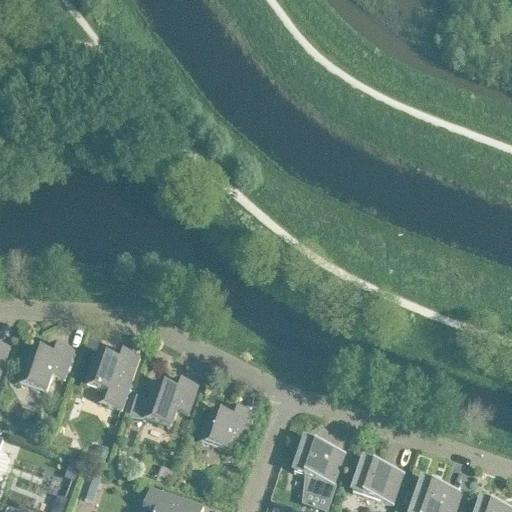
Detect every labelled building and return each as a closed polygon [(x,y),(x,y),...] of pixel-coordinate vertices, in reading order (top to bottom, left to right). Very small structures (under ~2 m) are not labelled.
[(64,386),(74,357),(51,349),(48,358),(31,353),(19,389),(47,399),(53,382),(64,386)] [(0,382),(10,353),(0,350),(0,382)] [(122,416),(140,363),(117,355),(114,364),(97,358),(86,391),(103,397),(99,409),(122,416)] [(198,392),(176,384),(172,393),(155,388),(149,406),(137,403),(130,424),(143,424),(171,434),(177,417),(189,421),(198,392)] [(254,420),(232,412),(228,421),(211,415),(200,448),(228,457),(233,445),(244,449),(254,420)] [(306,498),(330,507),(346,459),(306,445),(305,445),(294,478),(295,478),(307,482),(306,498)] [(98,464),(104,466),(109,463),(110,458),(108,453),(102,451),(97,454),(96,459),(98,464)] [(64,484),(75,488),(82,465),(71,462),(64,484)] [(365,465),(364,465),(352,498),(354,498),(394,511),(405,479),(365,465)] [(100,485),(86,480),(78,503),(92,508),(100,485)] [(459,511),(464,499),(424,485),(423,484),(418,498),(416,497),(412,509),(414,509),(413,511),(459,511)] [(18,495),(13,505),(24,510),(29,500),(18,495)] [(200,511),(150,495),(144,511),(200,511)]
